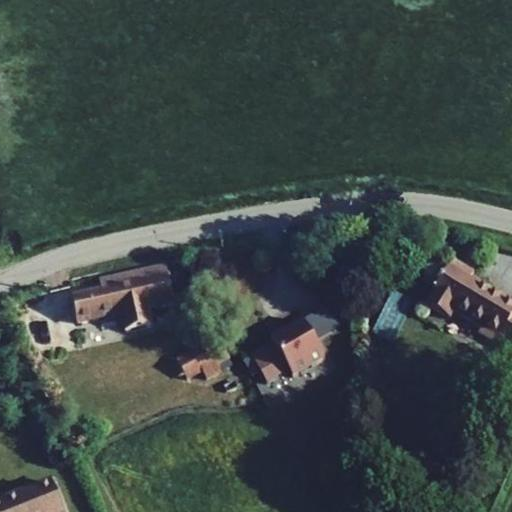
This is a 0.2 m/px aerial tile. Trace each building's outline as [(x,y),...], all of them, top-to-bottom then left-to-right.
[(178,292),(170,255),(107,268),(109,278),(75,285),(81,311),(125,302),(129,321),(155,315),(151,298),(178,292)] [(417,268),(405,299),(423,307),(415,325),(439,335),(443,326),(471,338),(469,344),(486,351),(496,330),(511,336),(511,303),(461,281),(463,275),(439,266),(435,276),(417,268)] [(327,345),(306,310),(253,341),(271,372),(293,359),(296,364),(327,345)] [(232,349),(219,325),(195,338),(197,340),(177,351),(190,373),(207,364),(210,370),(225,362),(221,356),(232,349)] [(50,454),(0,480),(0,511),(20,511),(46,499),(50,506),(71,495),(50,454)]
